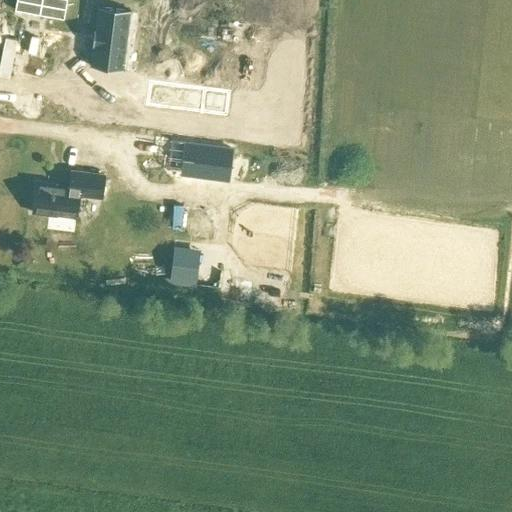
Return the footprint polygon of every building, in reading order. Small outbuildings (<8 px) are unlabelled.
[(91,7),(82,62),(114,66),(122,11),(91,7)] [(204,90),(148,83),(144,107),(201,115),(204,90)] [(231,148),(185,141),(181,174),(229,181),(231,148)] [(141,184),(142,149),(132,149),(131,184),(141,184)] [(32,213),(57,216),(58,226),(71,228),(76,218),(79,195),(101,198),(104,175),(70,171),(68,187),(36,182),(32,213)] [(198,254),(174,251),(170,281),(195,284),(198,254)]
